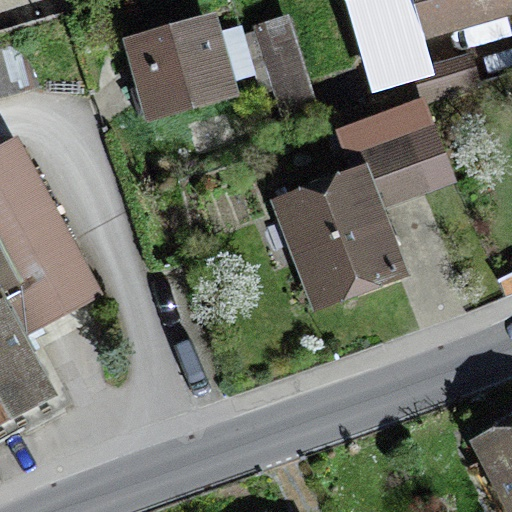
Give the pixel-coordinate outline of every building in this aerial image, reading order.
[(511,5),(511,0),(350,0),(374,79),(407,69),(430,63),(421,32),(511,5)] [(312,104),(287,19),(254,29),(279,114),(312,104)] [(203,27),(116,56),(142,136),(230,107),(203,27)] [(18,40),(0,44),(0,98),(31,91),(18,40)] [(430,63),(407,69),(417,101),(476,84),(466,52),(430,63)] [(87,313),(2,150),(0,151),(0,433),(36,414),(5,355),(87,313)] [(357,176),(264,212),(307,323),(400,288),(357,176)] [(511,511),(511,418),(459,449),(495,511),(511,511)]
